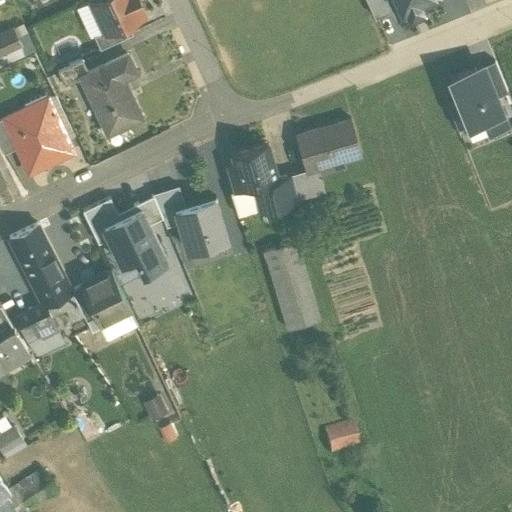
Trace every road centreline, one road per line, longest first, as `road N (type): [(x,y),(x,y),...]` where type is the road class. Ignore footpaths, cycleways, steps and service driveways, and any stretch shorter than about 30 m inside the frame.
road 1 (residential): [(224,119),(348,80),(511,12)]
road 2 (residential): [(0,220),(224,119)]
road 3 (residential): [(224,119),(174,0)]
